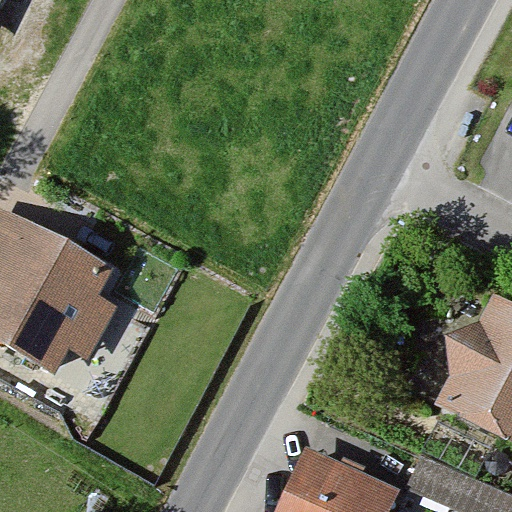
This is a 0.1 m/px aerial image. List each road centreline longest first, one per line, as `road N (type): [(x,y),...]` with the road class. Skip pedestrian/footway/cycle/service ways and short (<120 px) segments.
road 1 (unclassified): [(195,511),(381,161)]
road 2 (residential): [(104,0),(0,199)]
road 3 (unclassified): [(381,161),(468,0)]
road 4 (residential): [(381,161),(511,227)]
